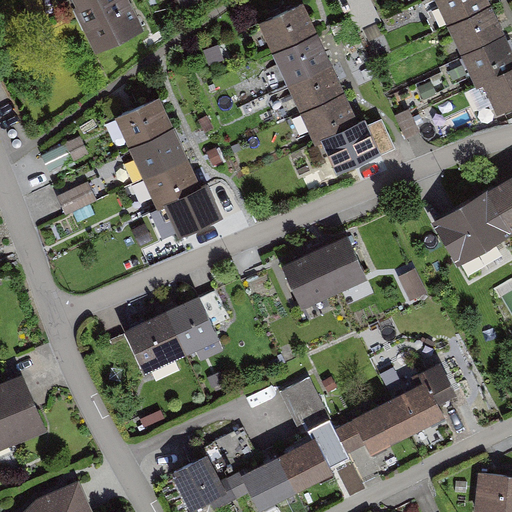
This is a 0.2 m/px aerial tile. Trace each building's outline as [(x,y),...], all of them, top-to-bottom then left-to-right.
[(144,32),(128,0),(75,0),(101,53),(144,32)] [(180,0),(186,13),(214,0),(180,0)] [(296,0),(259,17),(273,48),(317,28),(304,0),(296,0)] [(373,0),(341,0),(352,31),(380,21),(373,0)] [(438,0),(448,21),(491,1),(490,0),(438,0)] [(462,52),(506,32),(491,1),(448,21),(462,52)] [(287,78),(331,58),(317,28),(273,48),(287,78)] [(462,52),(477,83),(484,79),(511,66),(511,45),(506,32),(462,52)] [(287,78),(301,109),(345,89),(331,58),(287,78)] [(511,66),(484,79),(497,109),(511,102),(511,66)] [(322,137),(359,119),(345,89),(301,109),(315,139),(322,137)] [(116,111),(130,143),(174,122),(160,91),(116,111)] [(409,106),(395,113),(407,137),(421,131),(409,106)] [(382,115),(369,121),(381,146),(378,147),(381,153),(396,146),(382,115)] [(359,119),(322,137),(335,167),(378,147),(381,146),(369,121),(367,116),(359,119)] [(144,174),(189,154),(174,122),(130,143),(144,174)] [(84,138),(45,155),(52,170),(90,152),(84,138)] [(144,174),(158,205),(165,202),(203,185),(189,154),(144,174)] [(511,169),(488,184),(511,223),(511,169)] [(68,213),(101,200),(92,180),(60,193),(68,213)] [(203,185),(165,202),(179,232),(223,212),(210,182),(203,185)] [(488,183),(431,216),(458,261),(511,229),(511,223),(488,184),(488,183)] [(170,219),(137,227),(142,247),(175,238),(170,219)] [(348,230),(316,245),(336,289),(368,274),(348,230)] [(283,260),(303,304),(336,289),(316,245),(283,260)] [(167,306),(187,349),(219,335),(199,291),(167,306)] [(126,324),(146,368),(187,349),(167,306),(126,324)] [(440,399),(458,390),(441,357),(419,369),(423,377),(427,375),(440,399)] [(22,370),(0,379),(0,447),(47,427),(22,370)] [(280,390),(301,431),(331,416),(310,375),(280,390)] [(423,377),(390,394),(409,431),(446,412),(440,399),(427,375),(423,377)] [(367,442),(371,450),(409,431),(390,394),(352,413),(354,416),(367,442)] [(367,442),(354,416),(317,435),(330,460),(367,442)] [(221,436),(228,466),(255,459),(248,430),(221,436)] [(316,432),(278,451),(297,488),(335,469),(330,460),(317,435),(316,432)] [(171,467),(192,506),(209,497),(228,487),(223,477),(208,448),(171,467)] [(251,489),(260,507),(297,488),(278,451),(241,470),(251,489)] [(251,489),(241,470),(240,468),(223,477),(228,487),(209,497),(215,508),(251,489)] [(511,511),(511,473),(479,471),(475,511),(511,511)] [(37,493),(19,511),(95,511),(79,475),(37,493)]
